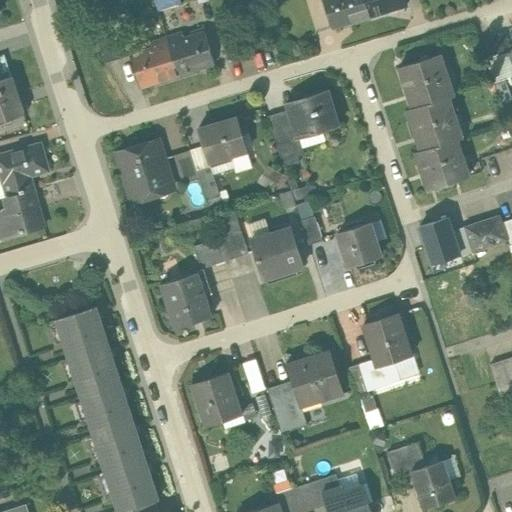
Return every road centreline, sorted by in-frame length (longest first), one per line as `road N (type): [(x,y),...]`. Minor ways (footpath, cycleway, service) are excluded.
road 1 (residential): [(78,134),(511,2)]
road 2 (residential): [(109,235),(202,511)]
road 3 (residential): [(37,0),(78,134)]
